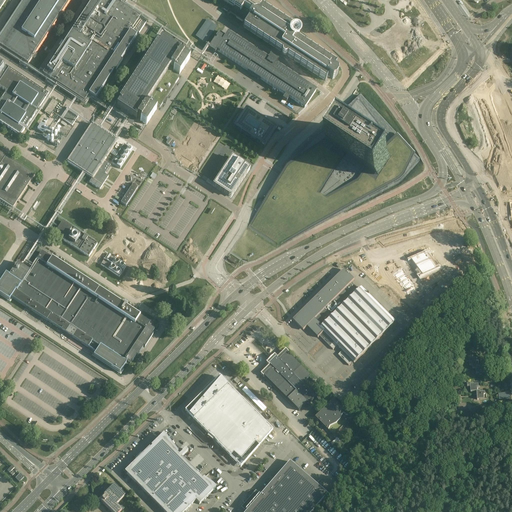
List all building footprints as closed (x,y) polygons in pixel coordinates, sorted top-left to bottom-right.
[(0,46),(28,64),(69,0),(23,0),(2,34),(1,33),(0,34),(0,46)] [(136,37),(146,22),(133,13),(132,14),(130,13),(130,12),(121,5),(123,2),(120,0),(113,0),(113,1),(112,0),(91,0),(43,74),(75,96),(76,95),(78,96),(78,97),(84,101),(88,95),(95,100),(113,72),(115,73),(122,63),(120,61),(136,37)] [(244,19),(246,20),(255,6),(249,3),(250,2),(250,1),(249,0),(222,0),(227,3),(228,4),(228,3),(234,7),(233,7),(230,13),(231,12),(237,15),(236,17),(242,22),(244,19)] [(255,6),(246,20),(247,21),(243,27),(282,52),(282,53),(282,55),(283,56),(284,56),(285,56),(286,55),(325,81),(328,76),(332,79),(334,79),(334,78),(335,78),(338,74),(337,74),(338,73),(337,71),(333,68),(336,64),(297,38),(298,38),(298,37),(299,36),(299,35),(299,34),(298,33),(298,32),(297,31),(296,31),(295,30),(294,30),(293,31),(292,31),(291,31),(291,32),(290,32),(293,27),(290,25),(264,8),(261,6),(260,8),(255,6)] [(206,43),(217,26),(206,19),(196,37),(206,43)] [(279,91),(282,93),(283,93),(285,95),(284,97),(282,99),(286,102),(288,100),(287,100),(289,98),(292,99),(292,100),(295,101),(295,102),(298,103),(298,104),(301,106),(305,108),(306,106),(306,105),(307,104),(307,103),(309,102),(309,101),(310,99),(311,97),(312,97),(313,95),(314,93),(316,91),(312,89),(313,89),(312,89),(309,87),(306,85),(306,84),(306,85),(303,83),(303,82),(300,81),(300,80),(297,79),(297,78),(294,76),(293,76),(291,74),(290,74),(287,72),(284,70),(281,68),(278,66),(275,64),(275,63),(276,63),(275,63),(276,61),(278,61),(276,60),(275,60),(274,59),(274,60),(274,59),(273,59),(273,58),(272,58),(272,57),(270,56),(271,57),(269,59),(269,58),(269,59),(269,60),(268,60),(265,58),(266,58),(265,58),(262,56),(259,54),(256,52),(253,50),(250,48),(249,48),(247,46),(246,45),(246,46),(243,44),(243,43),(240,42),(240,41),(237,40),(237,39),(234,38),(234,37),(231,35),(227,33),(226,35),(226,36),(225,37),(218,33),(215,38),(217,39),(215,40),(214,40),(208,49),(215,54),(217,51),(219,52),(220,52),(223,54),(226,56),(226,57),(226,56),(229,58),(229,59),(232,60),(232,61),(235,62),(235,63),(238,65),(239,65),(241,67),(242,67),(248,71),(251,73),(254,75),(257,77),(260,79),(261,79),(263,81),(264,81),(266,83),(267,83),(270,85),(273,87),(279,91)] [(161,39),(158,44),(117,107),(136,119),(137,117),(141,120),(140,121),(146,125),(156,109),(150,105),(152,102),(160,107),(166,98),(167,99),(170,95),(169,94),(179,78),(171,73),(173,69),(174,70),(173,70),(174,70),(179,73),(179,74),(190,59),(184,55),(183,56),(179,54),(180,52),(161,39)] [(0,122),(20,136),(48,94),(5,65),(3,68),(0,65),(0,122)] [(249,225),(281,245),(333,218),(398,183),(399,182),(401,181),(402,180),(420,160),(402,141),(372,109),(361,96),(338,117),(335,120),(303,149),(297,155),(300,158),(296,161),(289,165),(288,166),(287,168),(268,197),(249,225)] [(53,99),(44,112),(50,116),(58,103),(53,99)] [(245,109),(233,128),(264,149),(276,130),(245,109)] [(72,126),(79,115),(70,110),(66,116),(63,114),(61,118),(72,125),(72,126)] [(92,124),(67,162),(92,178),(89,183),(100,189),(108,176),(104,174),(110,166),(103,161),(117,140),(92,124)] [(203,126),(181,159),(195,168),(217,135),(203,126)] [(124,145),(112,163),(120,169),(133,150),(124,145)] [(34,176),(0,153),(0,198),(13,207),(34,176)] [(246,175),(250,169),(247,168),(243,165),(232,158),(214,186),(231,197),(246,174),(246,175)] [(133,184),(120,203),(126,206),(138,187),(141,182),(136,179),(133,184)] [(54,234),(89,257),(97,244),(62,222),(54,234)] [(38,259),(29,272),(17,263),(17,264),(18,265),(10,277),(9,276),(6,274),(5,275),(0,282),(0,294),(10,301),(12,298),(95,352),(93,355),(120,374),(123,370),(122,370),(127,362),(130,363),(131,361),(132,362),(136,355),(137,356),(143,347),(145,347),(153,334),(152,333),(154,330),(150,328),(148,326),(149,323),(140,317),(140,316),(140,315),(137,313),(137,314),(136,314),(55,261),(55,260),(55,259),(52,258),(51,259),(42,252),(42,253),(41,252),(37,259),(38,259)] [(108,254),(107,254),(100,265),(101,265),(103,267),(106,268),(108,270),(111,271),(111,272),(111,271),(113,273),(116,275),(118,276),(118,277),(119,277),(126,266),(125,266),(123,264),(120,263),(120,262),(118,261),(115,259),(113,258),(113,257),(113,258),(110,256),(108,254)] [(354,362),(396,323),(363,287),(322,326),(315,319),(352,284),(351,283),(355,280),(345,270),(293,319),(303,330),(308,326),(319,338),(321,336),(333,349),(337,345),(342,351),(338,355),(349,365),(353,361),(354,362)] [(169,300),(163,310),(167,312),(173,302),(169,300)] [(269,364),(270,365),(272,367),(264,375),(278,390),(299,411),(308,403),(309,405),(314,400),(325,410),(322,413),(323,414),(322,416),(323,416),(323,420),(322,420),(323,422),(321,423),(322,423),(334,435),(351,418),(348,415),(348,414),(346,414),(346,413),(339,406),(329,406),(326,409),(303,384),(309,378),(310,379),(312,378),(311,376),(302,367),(287,352),(279,360),(276,358),(269,364)] [(470,366),(472,366),(479,366),(478,361),(477,361),(477,359),(472,359),(472,358),(466,358),(466,362),(469,361),(470,366)] [(479,366),(472,366),(473,369),(476,369),(476,374),(485,373),(485,369),(484,369),(484,366),(479,366)] [(272,431),(225,383),(221,378),(189,415),(241,460),(255,444),(258,447),(272,431)] [(471,392),(474,392),(480,392),(480,387),(479,387),(479,385),(474,385),(474,384),(467,384),(467,388),(471,388),(471,392)] [(480,393),(480,392),(474,392),(474,395),(477,395),(477,400),(486,399),(486,395),(485,395),(485,392),(480,393)] [(275,423),(278,420),(270,412),(268,413),(272,417),(271,418),(275,423)] [(150,449),(149,448),(125,472),(163,511),(184,511),(196,501),(199,505),(216,488),(204,478),(202,480),(197,475),(198,475),(181,458),(188,451),(185,449),(179,455),(177,453),(178,452),(172,445),(175,443),(173,441),(171,443),(164,434),(151,446),(152,447),(150,449)] [(356,456),(350,451),(346,454),(352,460),(356,456)] [(264,491),(260,496),(256,492),(242,508),(246,511),(245,511),(312,511),(327,495),(289,462),(264,491)] [(20,482),(24,478),(20,474),(16,478),(20,482)] [(114,485),(99,500),(111,511),(120,511),(122,510),(116,505),(125,496),(114,485)]
